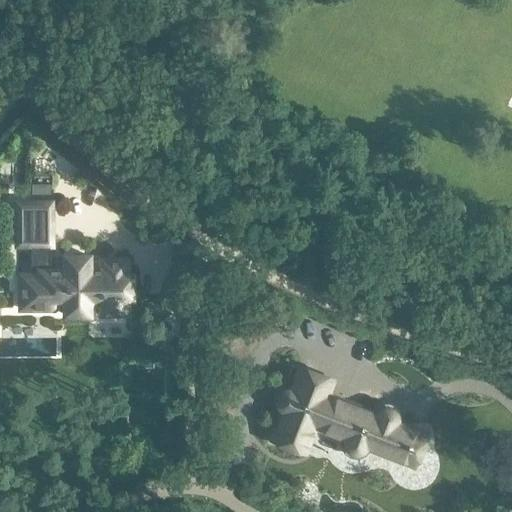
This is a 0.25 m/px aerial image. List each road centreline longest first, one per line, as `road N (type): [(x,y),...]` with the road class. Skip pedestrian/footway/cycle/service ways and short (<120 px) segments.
road 1 (residential): [(511,367),(286,287),(202,241),(183,484)]
road 2 (track): [(202,241),(4,74)]
road 3 (track): [(99,0),(0,116)]
